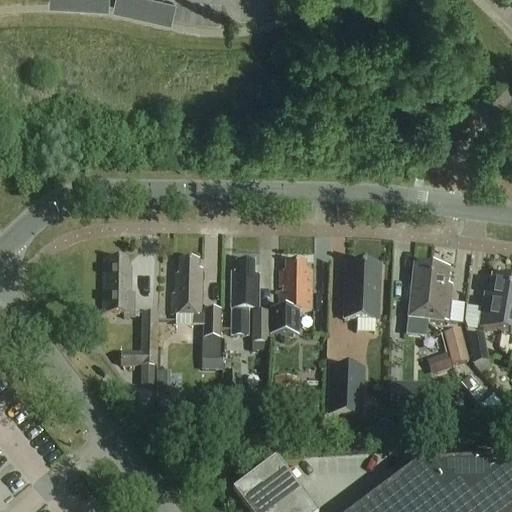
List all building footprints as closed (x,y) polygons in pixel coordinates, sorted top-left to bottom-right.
[(178,20),(181,0),(120,0),(118,8),(178,20)] [(132,318),(133,298),(131,298),(131,271),(127,271),(127,265),(102,265),(101,317),(132,318)] [(220,341),(218,341),(218,316),(201,315),(202,274),(197,274),(197,266),(178,266),(178,278),(174,278),(173,298),(169,298),(169,319),(193,319),(193,330),(204,330),(204,340),(201,340),(201,364),(220,365),(220,341)] [(230,277),(229,313),(231,313),(230,340),(248,340),(249,313),(259,313),(259,297),(259,279),(254,279),(254,267),(235,267),(235,277),(230,277)] [(270,315),(269,340),(292,340),(292,333),(299,333),(299,315),(311,316),(311,276),(304,276),(305,268),(285,267),(285,277),(279,276),(278,315),(270,315)] [(356,325),(374,325),(377,326),(380,270),(346,269),(343,324),(356,325)] [(407,322),(425,324),(430,272),(415,270),(407,322)] [(430,272),(425,324),(446,327),(450,290),(446,290),(448,274),(430,272)] [(478,332),(501,336),(510,284),(491,281),(489,297),(484,296),(478,332)] [(511,284),(510,284),(501,336),(511,337),(511,284)] [(251,317),(251,347),(252,347),(252,355),(267,355),(267,347),(268,347),(268,316),(251,317)] [(120,357),(120,370),(140,370),(140,389),(154,390),(154,370),(156,370),(157,355),(157,350),(158,318),(141,318),(140,358),(120,357)] [(460,332),(444,336),(452,369),(468,365),(460,332)] [(472,368),(488,365),(483,338),(467,340),(472,368)] [(451,371),(447,361),(446,358),(438,360),(430,363),(433,373),(435,378),(451,373),(451,372),(451,371)] [(363,374),(329,373),(327,420),(362,421),(363,374)] [(156,375),(157,396),(170,396),(170,375),(156,375)] [(237,376),(225,376),(225,393),(237,392),(237,376)] [(461,387),(468,395),(477,388),(470,380),(461,387)] [(274,381),(272,419),(295,420),(297,382),(274,381)] [(389,404),(389,418),(437,420),(438,397),(406,396),(406,404),(389,404)] [(261,424),(260,403),(235,404),(236,425),(261,424)] [(232,497),(243,511),(310,511),(275,465),(232,497)] [(511,511),(511,465),(419,469),(361,511),(511,511)]
